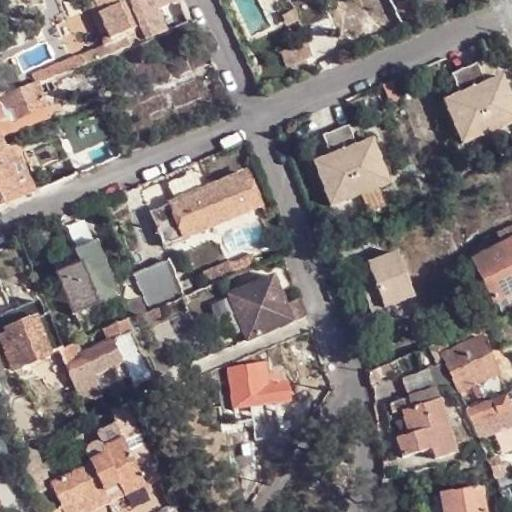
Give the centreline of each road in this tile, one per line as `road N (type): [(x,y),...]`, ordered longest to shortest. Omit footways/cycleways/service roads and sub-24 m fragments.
road 1 (residential): [(259,117),(357,385),(357,511)]
road 2 (residential): [(259,117),(0,222)]
road 3 (residential): [(511,16),(259,117)]
road 4 (residential): [(201,0),(259,117)]
